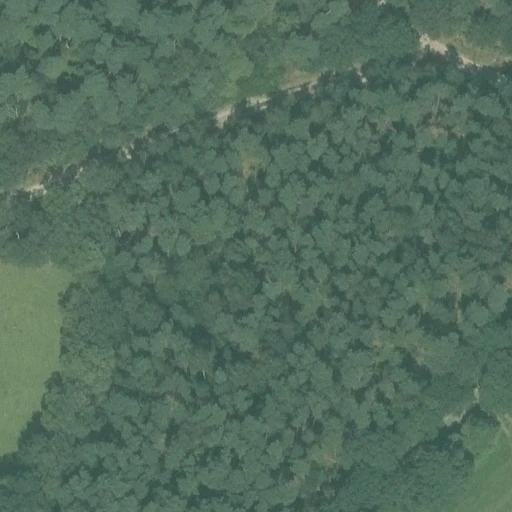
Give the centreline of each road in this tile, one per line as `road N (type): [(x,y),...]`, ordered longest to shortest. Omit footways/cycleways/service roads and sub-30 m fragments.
road 1 (track): [(445,67),(323,80),(0,203)]
road 2 (unclassified): [(380,511),(511,384)]
